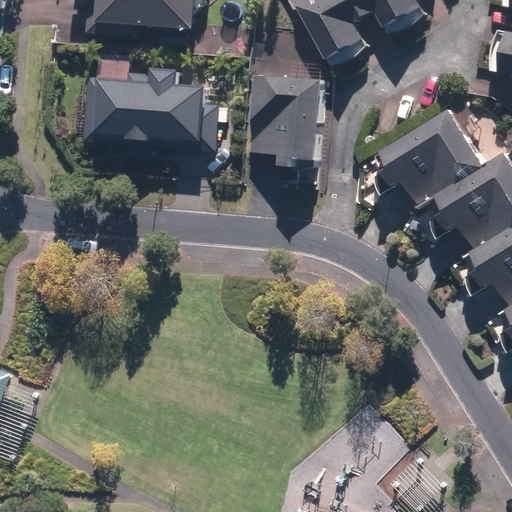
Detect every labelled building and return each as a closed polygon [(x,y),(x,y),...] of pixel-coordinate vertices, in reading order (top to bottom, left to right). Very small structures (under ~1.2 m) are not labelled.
[(95,0),(93,32),(202,41),(205,0),(95,0)] [(303,0),(334,55),(371,35),(363,21),(382,11),(390,25),(428,5),(425,0),(303,0)] [(95,75),(91,140),(220,150),(223,104),(213,103),(215,84),(188,82),(189,68),(164,66),(163,80),(95,75)] [(326,156),(331,78),(263,74),(258,152),(291,154),(289,178),(300,179),(299,186),(321,187),(323,156),(326,156)] [(411,178),(426,203),(493,163),(459,108),(382,155),(392,169),(382,175),(391,190),(411,178)] [(511,154),(446,193),(457,211),(438,222),(446,234),(464,223),(480,250),(511,230),(511,154)] [(511,233),(483,250),(493,266),(475,277),(482,290),(500,279),(511,298),(511,233)] [(0,419),(18,372),(0,364),(0,419)]
